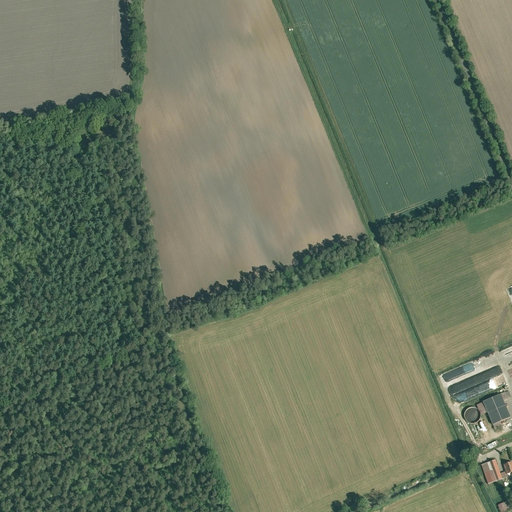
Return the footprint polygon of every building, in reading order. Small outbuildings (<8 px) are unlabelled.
[(501,396),(503,402),(509,399),(506,393),(501,396)] [(503,402),(501,396),(483,403),(487,413),(492,426),(510,418),(503,402)] [(487,413),(483,403),(476,406),(480,416),(487,413)] [(479,413),(477,410),(474,409),(471,408),(468,409),(466,411),(465,414),(464,417),(465,420),(467,422),(470,424),(473,424),(476,423),(478,421),(480,418),(480,416),(479,413)] [(488,449),(498,445),(496,441),(487,445),(488,449)] [(502,480),(495,461),(487,464),(490,473),(482,475),(487,485),(502,480)] [(511,462),(503,466),(506,475),(511,472),(511,462)] [(507,502),(497,506),(499,511),(505,511),(511,510),(507,502)]
